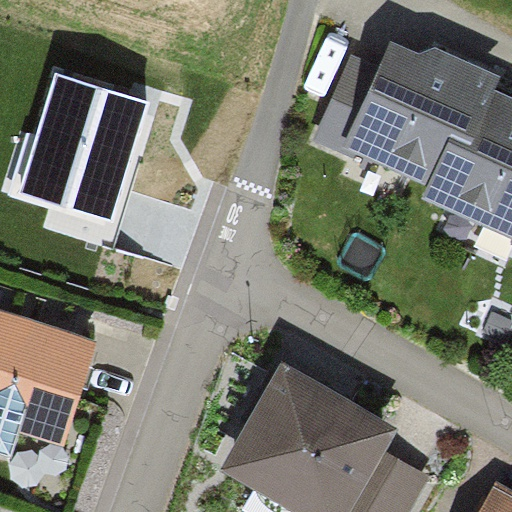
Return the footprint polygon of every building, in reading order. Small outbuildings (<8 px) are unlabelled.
[(355,56),(315,142),(367,165),(371,158),(430,184),(451,136),(470,145),(496,88),(501,75),(437,47),(421,56),(393,43),(381,68),(355,56)] [(152,105),(57,76),(39,134),(28,131),(8,196),(114,228),(152,105)] [(511,96),(496,88),(470,145),(451,136),(430,184),(424,198),(511,238),(511,244),(511,246),(511,96)] [(101,342),(0,309),(0,450),(12,454),(19,433),(67,448),(101,342)] [(401,430),(280,363),(219,471),(291,511),(351,511),(352,511),(354,511),(406,511),(427,476),(388,454),(401,430)] [(511,511),(511,498),(492,486),(476,511),(511,511)]
